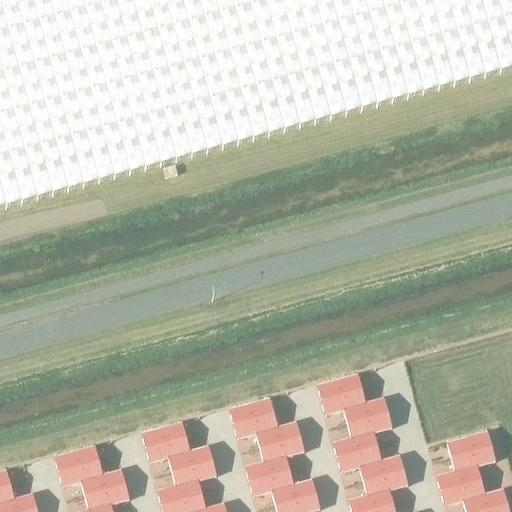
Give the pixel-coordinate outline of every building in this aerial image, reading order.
[(511,0),(0,0),(0,210),(511,70),(511,0)] [(356,378),(316,389),(324,418),(342,413),(350,442),(332,447),(340,476),(358,471),(366,499),(347,504),(349,511),(392,511),(388,493),(406,488),(398,460),(380,465),(372,436),(390,431),(382,402),(364,407),(356,378)] [(268,402),(228,413),(236,442),(254,437),(262,466),(244,471),(252,500),(270,495),(274,511),(318,511),(310,484),(292,489),(284,460),(302,455),(295,426),(276,431),(268,402)] [(180,426),(140,437),(148,466),(167,461),(175,490),(156,495),(160,511),(223,511),(222,507),(205,511),(203,511),(196,484),(215,479),(207,450),(188,455),(180,426)] [(454,475),(435,480),(443,509),(461,504),(463,511),(506,511),(502,493),(483,498),(475,469),(494,464),(486,436),(446,447),(454,475)] [(93,450),(52,461),(60,490),(79,485),(86,511),(109,511),(108,508),(127,503),(119,474),(100,479),(93,450)] [(5,474),(0,475),(0,511),(34,511),(31,498),(13,503),(5,474)]
